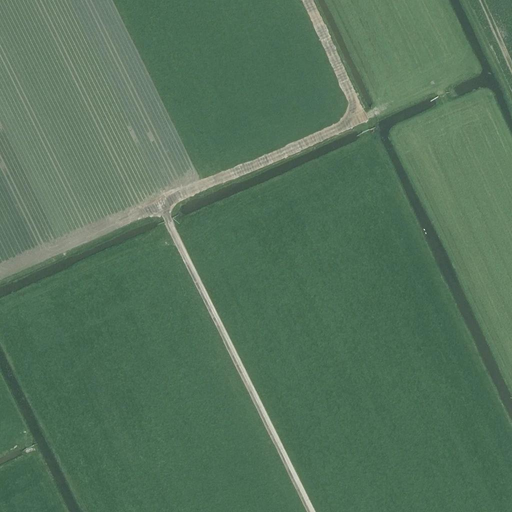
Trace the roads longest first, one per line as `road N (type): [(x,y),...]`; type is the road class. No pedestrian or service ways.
road 1 (track): [(385,107),(175,198),(165,211),(311,511)]
road 2 (track): [(165,211),(151,208),(0,279)]
